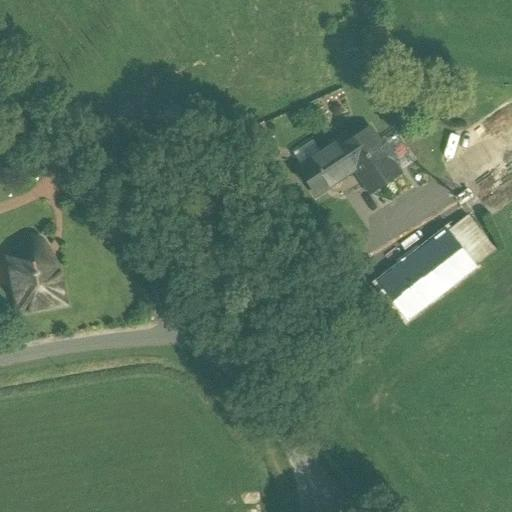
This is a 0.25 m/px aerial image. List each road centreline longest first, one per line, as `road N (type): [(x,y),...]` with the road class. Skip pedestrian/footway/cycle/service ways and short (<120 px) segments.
road 1 (unclassified): [(198,338),(0,91)]
road 2 (unclassified): [(0,363),(198,338)]
road 3 (unclassified): [(284,441),(198,338)]
